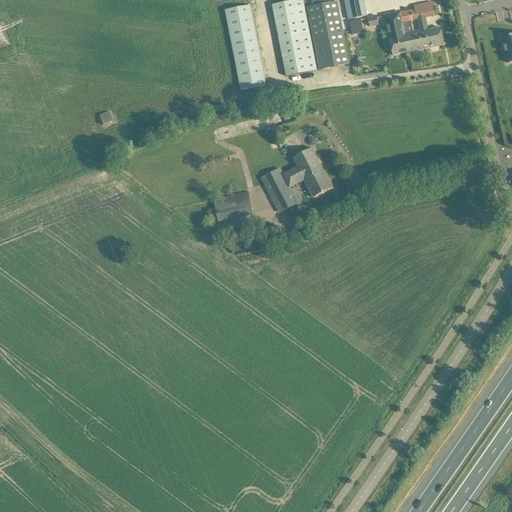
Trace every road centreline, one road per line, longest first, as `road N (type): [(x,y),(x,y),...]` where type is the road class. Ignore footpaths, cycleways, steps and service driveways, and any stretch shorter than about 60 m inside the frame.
road 1 (unclassified): [(351,511),(511,269)]
road 2 (unclassified): [(511,216),(460,0)]
road 3 (motorway): [(511,372),(416,511)]
